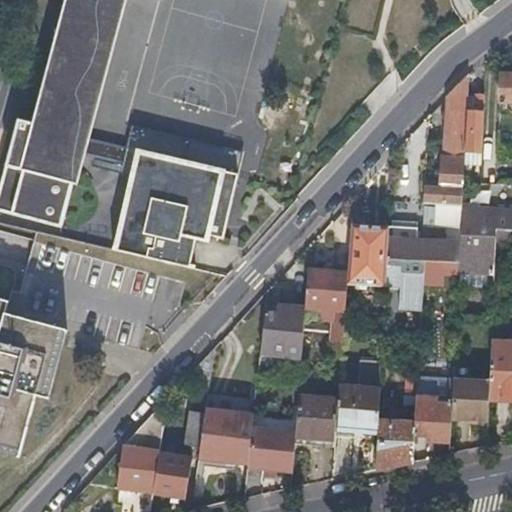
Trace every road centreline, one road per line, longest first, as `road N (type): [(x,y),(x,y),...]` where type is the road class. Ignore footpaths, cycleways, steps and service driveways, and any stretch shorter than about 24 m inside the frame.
road 1 (residential): [(511,12),(451,60),(32,511)]
road 2 (unclassified): [(316,511),(491,475)]
